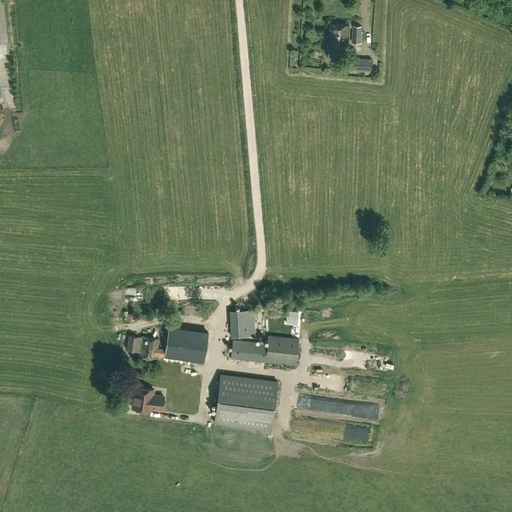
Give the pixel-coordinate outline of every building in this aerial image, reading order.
[(348,45),(349,25),(331,24),(330,44),(348,45)] [(353,26),(352,42),(362,43),(362,32),(361,32),(361,26),(353,26)] [(321,43),(322,34),(306,33),(305,42),(321,43)] [(372,59),(352,57),(351,70),(363,71),(362,73),(370,74),(370,72),(371,72),(372,59)] [(230,311),(230,317),(227,317),(228,323),(231,323),(231,337),(254,335),(253,310),(230,311)] [(165,349),(164,357),(204,362),(209,326),(169,320),(165,349)] [(126,349),(138,351),(141,337),(129,335),(126,349)] [(268,335),(267,344),(265,362),(269,362),(269,363),(295,366),(299,338),(268,335)] [(141,336),(141,337),(138,351),(138,356),(156,359),(156,355),(164,357),(165,349),(158,348),(159,339),(141,336)] [(265,362),(267,344),(232,340),(230,358),(265,362)] [(277,381),(220,374),(214,423),(271,430),(277,381)] [(338,377),(339,387),(350,386),(349,376),(338,377)] [(164,397),(152,395),(153,389),(135,387),(132,408),(150,410),(150,408),(162,410),(164,397)]
